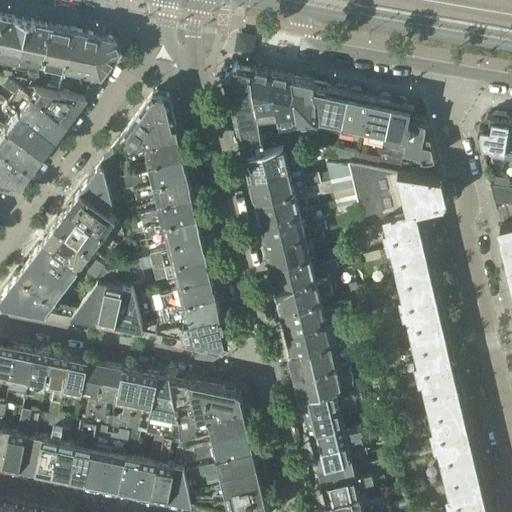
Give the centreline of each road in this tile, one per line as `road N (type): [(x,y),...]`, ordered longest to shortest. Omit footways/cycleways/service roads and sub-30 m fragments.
road 1 (residential): [(511,454),(435,68)]
road 2 (residential): [(265,365),(195,85)]
road 3 (residential): [(0,319),(223,365),(265,365)]
road 4 (secondary): [(293,12),(511,47)]
road 5 (residential): [(134,73),(33,207)]
road 6 (residential): [(293,12),(310,47),(435,68)]
road 7 (residential): [(0,480),(148,511)]
road 8 (residential): [(299,511),(265,365)]
